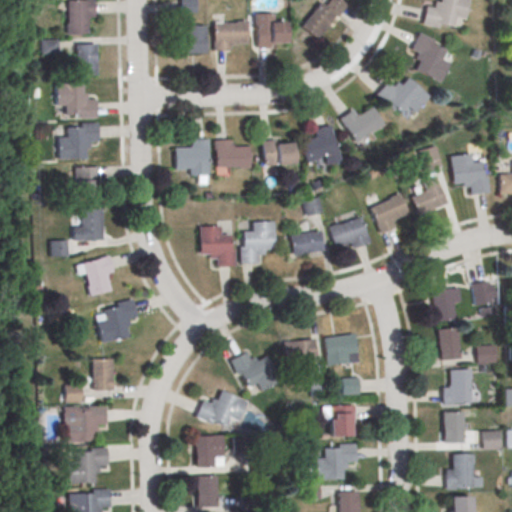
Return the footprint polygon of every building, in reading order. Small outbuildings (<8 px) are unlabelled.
[(194,11),(194,0),(178,0),(179,11),(194,11)] [(439,0),(461,0),(466,1),(462,22),(454,20),(452,30),(437,27),(437,30),(420,27),(424,9),(432,10),(433,4),(438,5),(439,0)] [(65,2),(91,2),(92,19),(86,19),(87,36),(66,36),(65,2)] [(253,46),(284,46),(284,21),(272,21),(272,13),(253,13),(253,46)] [(211,26),(244,25),(244,45),(228,46),(228,53),(211,53),(211,26)] [(202,27),(203,55),(174,57),(173,38),(182,38),(182,28),(202,27)] [(417,35),(409,52),(416,55),(413,61),(417,63),(412,72),(437,85),(447,65),(439,61),(444,53),(430,46),(432,43),(417,35)] [(39,41),(55,41),(56,56),(39,56),(39,41)] [(74,46),(94,45),(95,77),(75,78),(74,46)] [(373,98),(385,84),(391,89),(395,84),(399,87),(405,80),(426,98),(412,115),(405,109),(399,116),(393,111),(391,113),(373,98)] [(77,121),(95,121),(95,101),(86,101),(86,95),(82,95),(82,85),(53,85),(53,107),(63,107),(63,117),(77,116),(77,121)] [(337,121),(353,146),(381,127),(369,109),(355,119),(350,112),(337,121)] [(79,124),(96,124),(97,144),(89,144),(89,150),(84,150),(84,161),(56,161),(55,139),(65,139),(65,129),(79,129),(79,124)] [(311,132),(327,127),(339,162),(324,167),(321,159),(304,164),(298,145),(313,140),(311,132)] [(212,143),(213,171),(246,170),(246,149),(229,150),(229,142),(212,143)] [(259,144),(262,177),(276,176),(275,169),(291,167),(289,146),(278,147),(278,145),(273,145),(272,142),(259,144)] [(189,143),(205,143),(206,178),(186,178),(186,171),(172,172),(171,151),(189,151),(189,143)] [(431,144),(438,165),(421,170),(414,150),(431,144)] [(447,155),(450,183),(460,182),(460,186),(467,185),(468,194),(486,192),(484,174),(480,175),(478,160),(468,161),(467,153),(447,155)] [(496,173),(510,173),(509,161),(511,160),(511,192),(497,193),(496,173)] [(72,169),(99,168),(99,185),(94,185),(94,202),(73,202),(72,169)] [(432,176),(444,201),(415,214),(407,197),(423,190),(419,182),(432,176)] [(366,207),(397,193),(405,212),(389,219),(392,226),(377,232),(366,207)] [(319,212),(316,197),(301,200),(304,215),(319,212)] [(79,211),(100,210),(101,243),(71,243),(71,229),(80,229),(79,211)] [(324,226),(357,214),(367,242),(350,248),(348,241),(331,246),(324,226)] [(249,221),(270,221),(271,249),(261,249),(261,254),(255,254),(255,262),(236,263),(236,246),(240,246),(239,231),(249,231),(249,221)] [(216,224),(195,225),(196,253),(206,253),(206,257),(212,257),(213,266),(231,265),(231,248),(227,248),(226,233),(216,234),(216,224)] [(286,234),(317,229),(320,249),(290,254),(286,234)] [(48,243),(66,242),(66,258),(49,258),(48,243)] [(81,266),(107,259),(112,275),(105,277),(109,293),(89,299),(81,266)] [(491,302),(490,281),(470,282),(471,303),(491,302)] [(451,307),(459,305),(456,285),(428,290),(433,321),(453,318),(451,307)] [(98,308),(113,304),(113,301),(129,297),(133,315),(125,317),(127,324),(122,325),(125,335),(97,342),(92,320),(101,318),(98,308)] [(502,306),(511,305),(511,322),(502,322),(502,306)] [(435,329),(437,359),(457,357),(455,327),(435,329)] [(355,361),(353,334),(321,337),(324,364),(355,361)] [(282,340),(283,362),(314,360),(313,339),(282,340)] [(473,346),(490,345),(490,362),(473,363),(473,346)] [(264,355),(277,380),(257,390),(253,382),(245,386),(238,373),(235,375),(227,359),(243,351),(247,358),(252,356),(254,360),(264,355)] [(90,358),(90,390),(110,390),(110,358),(90,358)] [(445,369),(466,368),(467,403),(439,404),(439,385),(445,384),(445,369)] [(339,394),(357,394),(357,377),(339,377),(339,394)] [(310,396),(322,394),(319,379),(308,381),(310,396)] [(78,385),(61,385),(61,402),(78,402),(78,385)] [(502,389),(511,388),(511,405),(502,405),(502,389)] [(218,389),(244,401),(235,421),(226,417),(223,426),(209,420),(207,423),(192,416),(199,399),(207,403),(209,398),(213,399),(218,389)] [(85,404),(102,404),(102,424),(94,424),(94,430),(90,430),(90,440),(61,441),(61,418),(70,418),(70,409),(85,409),(85,404)] [(321,405),(321,422),(328,422),(328,435),(352,435),(352,405),(321,405)] [(462,442),(462,411),(441,411),(441,442),(462,442)] [(503,429),(511,429),(511,446),(503,446),(503,429)] [(478,431),(495,431),(496,447),(479,448),(478,431)] [(191,435),(218,434),(219,466),(191,467),(191,435)] [(335,443),(353,443),(353,462),(345,462),(345,469),(340,469),(341,479),(312,480),(312,457),(321,457),(321,448),(335,448),(335,443)] [(86,446),(104,446),(104,466),(96,466),(96,472),(92,472),(92,482),(63,483),(63,460),(72,460),(72,451),(86,451),(86,446)] [(448,454),(469,453),(469,476),(478,476),(478,488),(442,488),(441,469),(448,469),(448,454)] [(193,475),(212,474),(214,506),(194,506),(193,475)] [(89,488),(106,488),(106,507),(98,508),(98,511),(65,511),(65,493),(89,493),(89,488)] [(356,511),(356,490),(336,490),(336,511),(356,511)] [(444,496),(443,511),(469,511),(470,496),(444,496)]
